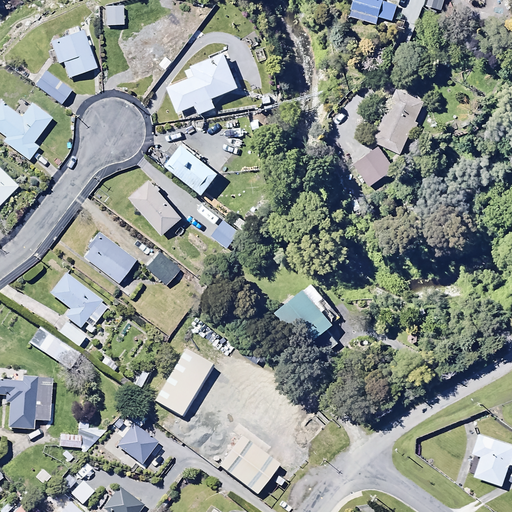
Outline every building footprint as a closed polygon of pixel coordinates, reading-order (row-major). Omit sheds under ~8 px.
[(373,31),(375,23),(389,27),(394,10),(365,1),(365,0),(364,0),(357,0),(357,1),(354,0),(352,0),(345,23),(373,31)] [(119,13),(100,13),(101,32),(119,32),(119,13)] [(186,44),(171,15),(116,44),(132,73),(186,44)] [(97,71),(84,33),(48,45),(62,83),(97,71)] [(180,117),(245,90),(232,60),(167,87),(180,117)] [(67,96),(40,78),(30,93),(57,111),(67,96)] [(409,161),(433,113),(403,98),(379,146),(409,161)] [(2,105),(0,108),(0,140),(28,162),(54,128),(31,110),(22,121),(2,105)] [(182,146),(163,169),(203,201),(222,178),(182,146)] [(372,196),(390,179),(365,153),(347,170),(372,196)] [(0,212),(22,192),(0,167),(0,212)] [(182,220),(149,183),(125,204),(158,241),(182,220)] [(136,270),(95,235),(73,260),(114,295),(136,270)] [(176,276),(153,256),(138,274),(161,293),(176,276)] [(99,303),(67,277),(47,302),(79,328),(99,303)] [(335,328),(305,295),(276,320),(306,354),(335,328)] [(62,328),(54,339),(74,354),(82,343),(62,328)] [(207,372),(180,356),(150,409),(176,424),(207,372)] [(113,372),(99,363),(95,370),(109,379),(113,372)] [(48,387),(5,386),(5,432),(47,433),(48,387)] [(126,415),(120,423),(136,434),(141,426),(126,415)] [(246,429),(220,462),(258,492),(284,459),(246,429)] [(153,448),(127,430),(112,453),(138,471),(153,448)] [(76,441),(55,440),(55,454),(76,454),(76,441)] [(469,462),(477,464),(469,485),(499,495),(507,473),(509,474),(511,465),(511,461),(510,461),(511,455),(511,453),(475,441),(469,462)] [(72,491),(62,480),(52,489),(63,500),(72,491)] [(139,511),(114,492),(98,511),(139,511)] [(77,511),(67,502),(57,511),(77,511)]
